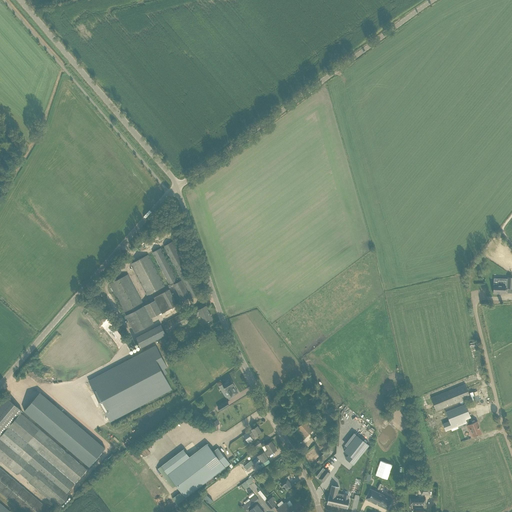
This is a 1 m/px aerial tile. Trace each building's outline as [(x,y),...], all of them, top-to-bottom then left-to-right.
[(164,246),(191,298),(197,294),(198,295),(199,294),(172,242),(164,246)] [(152,252),(169,284),(179,279),(178,277),(176,278),(160,248),(152,252)] [(130,264),(132,268),(147,295),(164,286),(148,255),(130,264)] [(126,315),(144,306),(128,274),(109,284),(126,315)] [(511,288),(511,277),(507,277),(507,280),(498,280),(498,284),(493,283),(493,284),(493,289),(493,294),(501,294),(501,293),(505,293),(505,287),(507,287),(507,288),(511,288)] [(173,284),(182,301),(190,297),(181,280),(173,284)] [(126,315),(135,333),(153,323),(151,319),(177,305),(169,289),(154,297),(155,300),(144,306),(126,315)] [(203,303),(165,323),(170,332),(187,323),(202,315),(203,318),(200,319),(203,324),(208,322),(212,319),(205,306),(203,303)] [(160,325),(136,338),(141,348),(166,335),(160,325)] [(156,346),(88,381),(110,422),(172,389),(161,370),(167,367),(156,346)] [(307,376),(301,380),(309,389),(314,385),(307,376)] [(237,393),(233,386),(234,386),(230,379),(229,380),(229,379),(225,381),(226,382),(222,384),(226,391),(227,390),(229,394),(226,396),(229,400),(233,397),(233,396),(237,393)] [(431,398),(436,411),(470,397),(465,384),(431,398)] [(104,448),(40,393),(24,411),(89,466),(98,456),(105,448),(104,448)] [(0,406),(0,460),(8,467),(17,474),(19,472),(37,450),(75,483),(87,469),(40,429),(20,413),(22,410),(11,401),(7,398),(0,406)] [(220,411),(229,406),(226,402),(218,408),(220,411)] [(470,418),(465,404),(445,412),(449,421),(442,423),(445,431),(458,426),(457,423),(470,418)] [(333,420),(331,418),(336,413),(331,407),(325,412),(327,414),(322,419),(327,425),(333,420)] [(199,414),(195,409),(190,412),(193,418),(199,414)] [(301,430),(304,433),(303,434),(306,436),(312,431),(309,427),(309,426),(308,424),(310,421),(307,418),(303,422),(300,426),(296,429),(298,432),(301,430)] [(472,433),(473,437),(481,434),(478,426),(479,425),(477,421),(468,424),(469,427),(468,428),(470,434),(472,433)] [(257,426),(243,435),(248,443),(252,440),(252,439),(256,436),(262,433),(257,426)] [(348,455),(345,459),(353,465),(369,445),(361,439),(356,435),(343,451),(348,455)] [(267,450),(265,452),(267,456),(276,450),(271,442),(264,446),(267,450)] [(170,459),(161,466),(185,498),(230,464),(218,448),(213,451),(207,443),(176,467),(170,459)] [(268,460),(264,452),(257,456),(261,464),(268,460)] [(258,464),(254,459),(252,461),(251,460),(244,466),(248,472),(258,464)] [(0,492),(23,511),(49,511),(50,510),(0,467),(0,492)] [(39,468),(28,482),(58,508),(70,493),(68,492),(39,468)] [(323,468),(316,476),(318,478),(318,479),(323,482),(330,473),(323,468)] [(244,488),(256,481),(253,476),(241,483),(244,488)] [(326,497),(325,505),(345,509),(347,500),(336,498),(337,494),(335,494),(336,488),(329,487),(327,497),(326,497)] [(370,489),(368,494),(371,495),(369,499),(377,503),(377,502),(379,503),(379,504),(388,508),(392,499),(370,489)] [(260,490),(257,492),(264,501),(267,499),(260,490)] [(187,501),(180,492),(172,498),(176,504),(171,507),(174,511),(179,507),(187,501)] [(206,493),(203,496),(210,503),(213,500),(206,493)] [(242,506),(245,511),(259,500),(255,496),(242,506)] [(266,502),(271,509),(275,505),(273,502),(275,500),(273,496),(266,502)] [(286,502),(284,503),(290,511),(296,511),(303,507),(294,497),(286,503),(286,502)] [(423,511),(423,508),(424,508),(424,504),(425,504),(425,499),(410,499),(410,509),(415,509),(415,511),(423,511)] [(0,511),(10,511),(0,502),(0,511)] [(290,511),(284,503),(276,509),(278,511),(290,511)]
